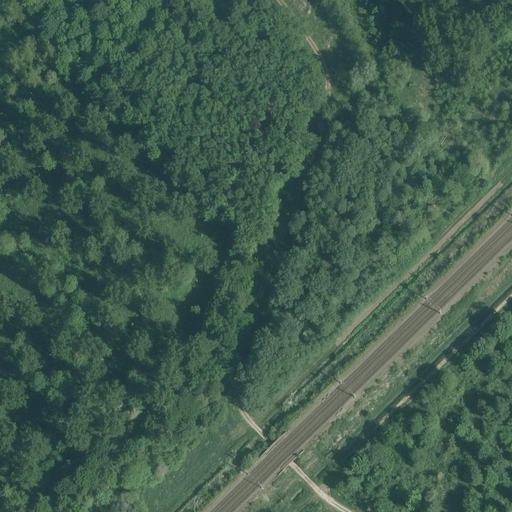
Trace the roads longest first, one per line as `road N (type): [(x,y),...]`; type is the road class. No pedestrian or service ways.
road 1 (track): [(272,0),(323,66),(325,120),(235,386),(251,424),(346,511)]
road 2 (track): [(159,511),(511,169)]
road 3 (track): [(184,511),(511,192)]
road 4 (track): [(511,269),(262,511)]
road 5 (track): [(511,299),(296,511)]
